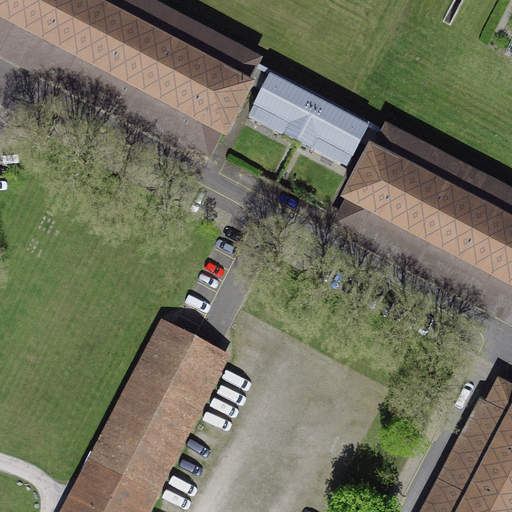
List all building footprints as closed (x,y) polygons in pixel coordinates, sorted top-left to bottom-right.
[(0,0),(0,45),(66,80),(188,145),(187,146),(192,149),(193,147),(204,153),(203,155),(209,158),(212,152),(211,151),(220,134),(225,137),(228,131),(227,130),(236,113),(237,114),(240,109),(238,109),(247,91),(249,92),(252,86),(246,83),(256,66),(257,67),(260,61),(254,58),(253,59),(242,54),(242,52),(238,50),(237,51),(139,0),(0,0)] [(368,128),(271,77),(270,78),(269,77),(248,117),(298,143),(347,169),(368,129),(367,129),(368,128)] [(358,236),(359,234),(482,298),(511,314),(511,195),(408,141),(409,139),(404,137),(403,138),(392,132),(393,131),(387,128),(384,133),(385,134),(376,151),(371,148),(368,154),(369,155),(360,172),(359,171),(356,176),(358,177),(349,194),(347,193),(344,199),(349,202),(340,219),(339,218),(336,224),(342,227),(343,226),(354,232),(353,233),(358,236)] [(160,321),(60,511),(148,511),(229,357),(160,321)] [(511,511),(511,389),(505,386),(505,385),(499,382),(496,387),(498,388),(492,400),(490,399),(488,403),(490,404),(433,511),(511,511)]
